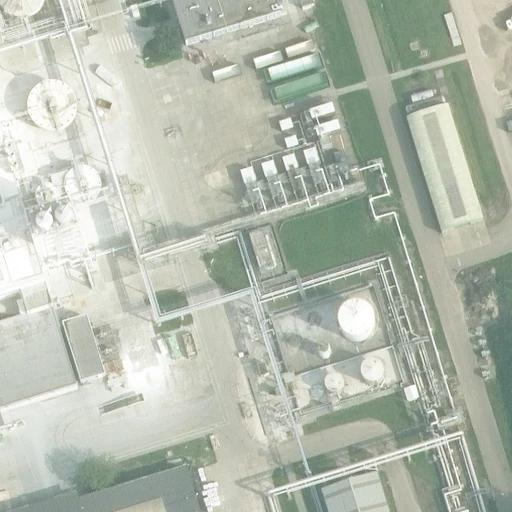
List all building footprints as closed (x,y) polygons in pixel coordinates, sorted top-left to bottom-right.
[(44,0),(0,0),(0,6),(3,10),(6,13),(11,16),(15,18),(20,18),(25,18),(30,16),(34,14),(38,11),(41,7),(44,3),(44,0)] [(173,0),(188,45),(283,15),(277,0),(173,0)] [(26,98),(25,94),(22,89),(19,87),(15,86),(10,87),(6,89),(3,93),(2,97),(3,101),(5,105),(8,108),(13,109),(18,109),(22,106),(25,102),(26,98)] [(75,118),(76,113),(75,108),(74,103),(72,99),(68,95),(64,92),(60,90),(55,89),(50,89),(45,89),(41,91),(37,94),(33,97),(30,101),(28,106),(27,110),(27,115),(28,120),(30,125),(33,129),(36,132),(41,135),(45,137),(50,137),(55,137),(60,136),(64,134),(68,131),(71,127),(74,123),(75,118)] [(449,107),(408,120),(443,234),(485,221),(449,107)] [(0,429),(4,429),(0,416),(0,413),(76,390),(0,139),(0,429)] [(96,192),(97,188),(96,183),(93,179),(89,176),(85,175),(80,175),(76,178),(73,181),(71,186),(71,191),(73,195),(76,199),(81,201),(85,201),(90,199),(94,197),(96,192)] [(62,198),(62,197),(61,192),(59,188),(54,185),(50,184),(44,185),(40,188),(37,192),(36,197),(37,201),(39,206),(43,209),(48,210),(54,209),(57,207),(61,203),(62,198)] [(323,313),(322,310),(321,307),(318,305),(315,304),(311,304),(308,306),(306,309),(305,312),(306,316),(307,319),(310,321),(313,321),(316,321),(319,320),(322,317),(323,313)] [(373,324),(371,317),(367,312),(361,308),(355,307),(348,310),(344,313),(341,319),(340,324),(341,330),(344,335),(348,338),(351,339),(357,340),(362,339),(365,338),(368,335),(372,329),(373,324)] [(88,319),(63,327),(81,385),(106,377),(88,319)] [(334,349),(334,348),(334,346),(332,342),(329,340),(326,339),(322,340),(319,342),(317,345),(316,348),(317,351),(318,354),(321,356),(324,357),(328,357),(331,355),(333,353),(334,349)] [(389,370),(389,369),(389,366),(388,362),(384,357),(378,354),(372,353),(366,355),(361,358),(357,364),(357,370),(357,375),(361,380),(366,384),(373,386),(380,384),(385,381),(388,376),(389,370)] [(346,383),(346,382),(345,379),(343,376),(340,374),(337,373),(334,374),(331,376),(329,378),(328,382),(329,385),(331,389),(333,390),(337,391),(341,390),(343,389),(345,386),(346,383)] [(199,511),(186,468),(79,501),(76,494),(16,511),(199,511)] [(390,511),(378,474),(322,492),(328,511),(390,511)]
